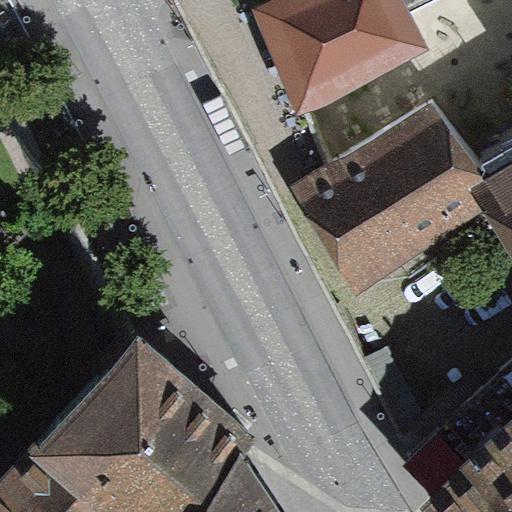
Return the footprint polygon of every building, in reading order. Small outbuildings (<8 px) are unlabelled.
[(249,10),(297,105),(431,38),(414,4),(421,0),(260,0),(262,4),(249,10)] [(484,176),(439,101),(294,192),(359,294),(452,234),(489,210),(470,184),(484,176)] [(511,159),(484,176),(470,184),(489,210),(511,247),(511,159)] [(96,511),(281,511),(247,456),(257,441),(192,382),(138,335),(111,364),(29,452),(96,511)] [(511,511),(511,422),(460,467),(498,511),(511,511)] [(0,511),(96,511),(29,452),(0,482),(0,511)] [(498,511),(460,467),(416,505),(421,511),(498,511)]
